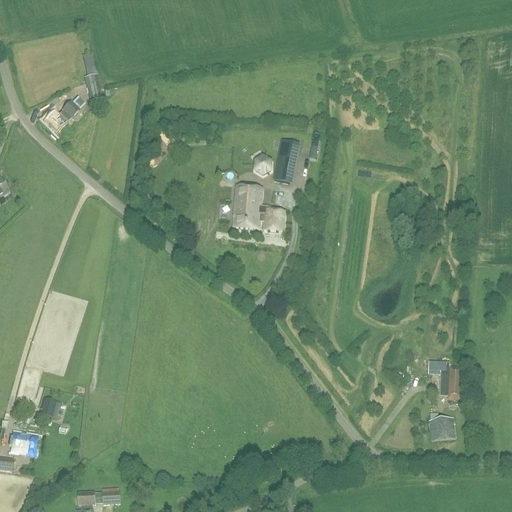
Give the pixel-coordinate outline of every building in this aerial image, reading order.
[(84,49),(92,48),(91,33),(82,34),(84,49)] [(93,58),(83,60),(87,77),(97,75),(93,58)] [(87,77),(84,78),(90,102),(102,99),(97,75),(87,77)] [(54,111),(43,122),(56,135),(67,123),(66,123),(67,122),(70,119),(70,118),(71,119),(79,111),(82,113),(87,107),(85,105),(78,98),(73,105),(70,102),(62,111),(63,111),(59,115),(54,111)] [(315,160),(318,142),(312,141),(309,159),(315,160)] [(281,142),(274,181),(289,185),(298,146),(281,142)] [(254,172),(262,177),(270,172),(271,163),(263,158),(254,163),(254,172)] [(227,177),(243,174),(242,166),(226,169),(227,177)] [(0,179),(0,198),(9,193),(0,179)] [(236,188),(233,229),(259,231),(260,212),(264,212),(263,231),(283,233),(285,212),(270,211),(270,207),(261,206),(262,189),(236,188)] [(401,368),(399,373),(410,378),(412,373),(401,368)] [(450,370),(449,400),(460,401),(462,371),(450,370)] [(390,376),(386,382),(398,392),(403,386),(390,376)] [(422,378),(422,389),(434,388),(434,378),(422,378)] [(44,400),(40,416),(56,421),(61,405),(44,400)] [(452,419),(429,422),(432,443),(455,440),(452,419)] [(37,438),(14,434),(10,453),(34,457),(37,438)] [(0,471),(12,474),(14,461),(0,458),(0,471)] [(119,492),(102,493),(102,495),(99,496),(99,506),(103,505),(103,507),(120,506),(119,492)] [(81,508),(81,511),(93,511),(93,507),(96,507),(95,493),(78,494),(78,508),(81,508)]
